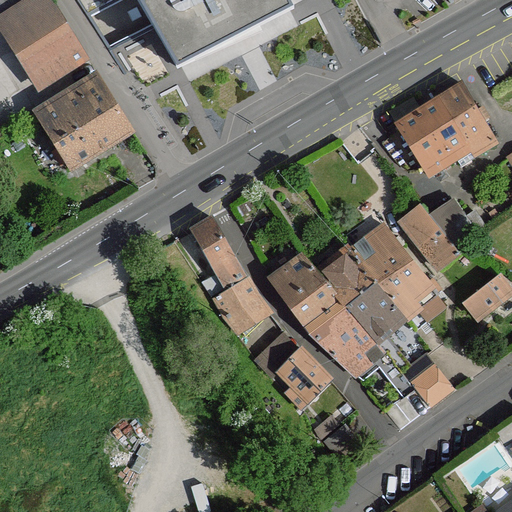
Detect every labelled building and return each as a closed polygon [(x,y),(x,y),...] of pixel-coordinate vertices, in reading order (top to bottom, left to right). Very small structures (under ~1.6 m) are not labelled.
[(53,0),(27,0),(0,17),(0,22),(42,89),(90,59),(53,0)] [(131,0),(173,71),(301,0),(131,0)] [(100,74),(39,112),(75,169),(136,130),(100,74)] [(472,147),(476,154),(497,141),(465,85),(443,98),(457,122),(472,147)] [(457,122),(443,98),(409,120),(398,127),(426,170),(441,160),(427,140),(457,122)] [(427,140),(441,160),(444,165),(457,157),(472,147),(457,122),(427,140)] [(373,143),(378,148),(398,173),(406,166),(382,136),(373,143)] [(476,154),(472,147),(457,157),(463,166),(478,157),(476,154)] [(454,201),(430,216),(445,234),(454,246),(474,233),(473,231),(466,219),(454,201)] [(425,250),(445,234),(430,216),(423,206),(404,220),(423,244),(421,245),(425,250)] [(476,213),(466,219),(473,231),(484,224),(476,213)] [(224,289),(247,276),(215,219),(197,229),(218,276),(224,289)] [(387,226),(352,251),(378,283),(393,271),(398,277),(416,263),(390,231),(387,226)] [(204,284),(218,276),(197,229),(176,241),(204,284)] [(454,246),(445,234),(425,250),(441,270),(461,255),(457,250),(454,246)] [(352,251),(320,274),(342,300),(348,307),(351,305),(378,283),(352,251)] [(308,325),(342,300),(320,274),(306,257),(274,280),(308,325)] [(393,271),(378,283),(405,316),(408,320),(420,310),(440,294),(416,263),(398,277),(393,271)] [(511,290),(501,276),(467,302),(480,319),(511,293),(511,290)] [(257,295),(249,278),(225,293),(217,298),(227,317),(240,333),(242,331),(266,309),(267,308),(257,295)] [(386,333),(405,316),(378,283),(351,305),(376,340),(386,352),(393,361),(401,354),(386,333)] [(440,294),(420,310),(429,322),(448,307),(440,294)] [(376,340),(351,305),(348,307),(342,300),(308,325),(318,341),(356,376),(386,352),(376,340)] [(271,314),(266,309),(242,331),(247,336),(271,314)] [(273,366),(267,371),(274,379),(280,373),(302,350),(285,333),(278,340),(283,346),(268,360),(273,366)] [(283,346),(278,340),(257,360),(267,371),(273,366),(268,360),(283,346)] [(302,350),(280,373),(310,401),(331,380),(302,350)] [(427,353),(403,372),(431,408),(455,389),(427,353)] [(511,422),(503,429),(511,442),(511,422)] [(362,445),(347,425),(327,443),(342,463),(362,445)]
